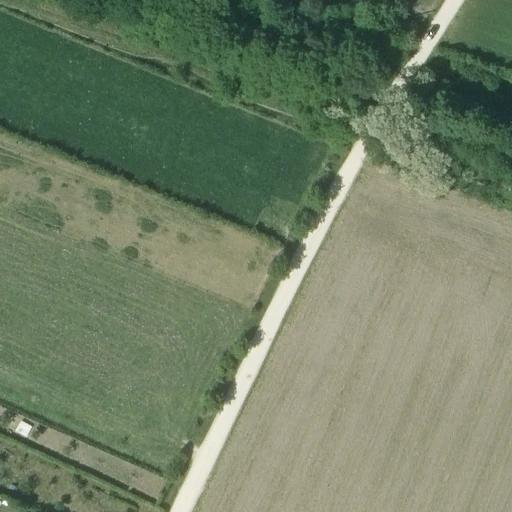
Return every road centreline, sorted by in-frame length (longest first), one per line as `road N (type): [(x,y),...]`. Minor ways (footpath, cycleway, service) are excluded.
road 1 (track): [(178,511),(377,127)]
road 2 (track): [(452,0),(377,127)]
